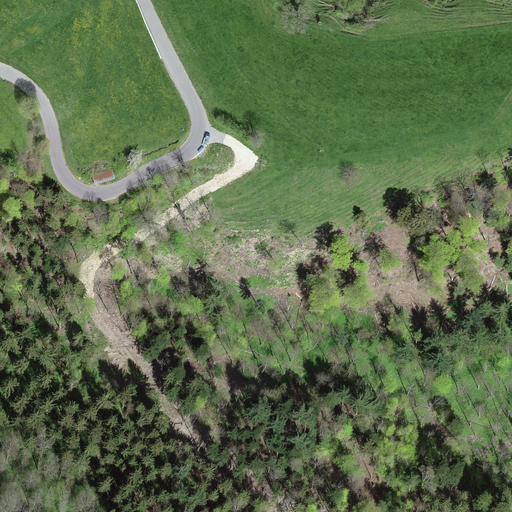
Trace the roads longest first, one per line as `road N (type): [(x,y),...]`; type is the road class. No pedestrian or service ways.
road 1 (tertiary): [(143,0),(196,107),(199,131),(179,157),(111,190),(71,183),(40,97),(0,69)]
road 2 (track): [(199,131),(236,147),(241,167),(102,253),(86,275),(97,319),(134,365)]
